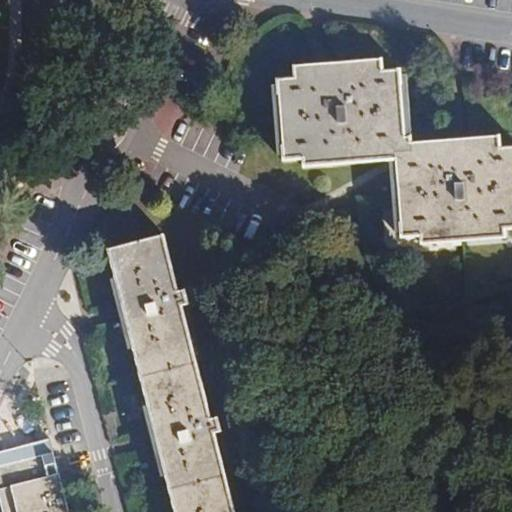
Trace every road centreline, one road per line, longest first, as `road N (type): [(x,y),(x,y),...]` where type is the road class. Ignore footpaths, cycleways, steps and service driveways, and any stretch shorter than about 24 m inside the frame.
road 1 (residential): [(121,511),(76,349),(24,317)]
road 2 (residential): [(117,128),(24,317)]
road 3 (residential): [(117,128),(299,217)]
road 4 (residential): [(317,0),(511,29)]
road 5 (residential): [(181,0),(117,128)]
